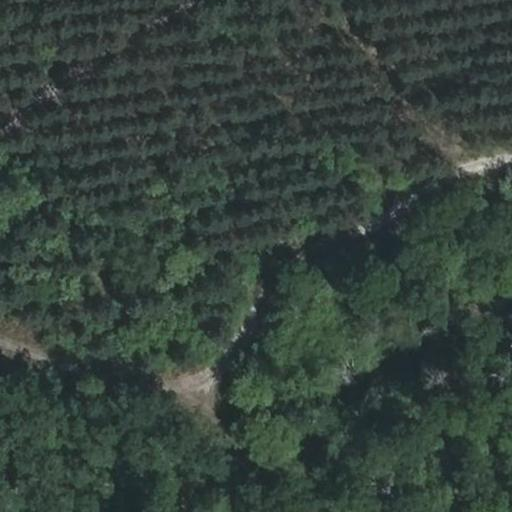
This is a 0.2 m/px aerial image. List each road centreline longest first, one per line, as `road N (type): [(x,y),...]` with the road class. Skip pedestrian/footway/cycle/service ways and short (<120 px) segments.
road 1 (track): [(0,343),(67,369),(186,382),(230,357),(301,258),(328,241),(365,233),(417,188),(511,159)]
road 2 (track): [(0,145),(115,47),(233,0)]
